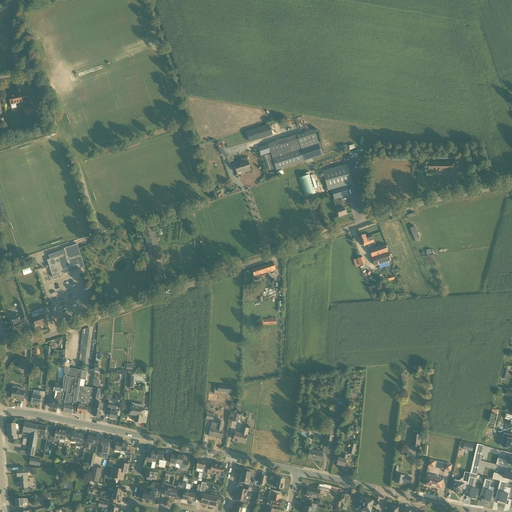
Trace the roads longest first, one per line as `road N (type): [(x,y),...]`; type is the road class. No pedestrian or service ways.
road 1 (unclassified): [(58,332),(378,219),(511,188)]
road 2 (residential): [(0,410),(147,438)]
